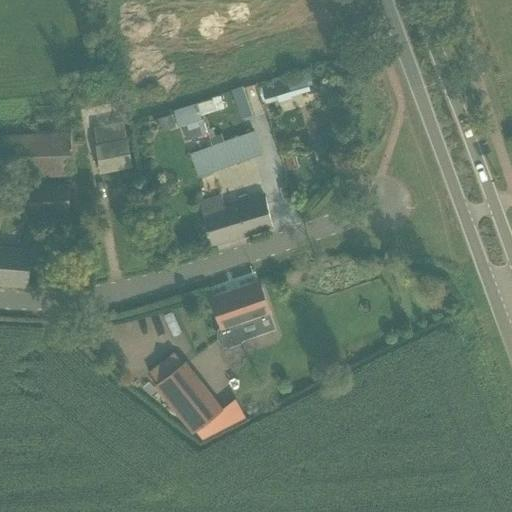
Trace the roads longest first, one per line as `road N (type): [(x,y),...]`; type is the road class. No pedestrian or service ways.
road 1 (residential): [(0,310),(77,314),(141,305),(393,203)]
road 2 (secondary): [(381,0),(511,339)]
road 3 (secondary): [(511,253),(417,0)]
